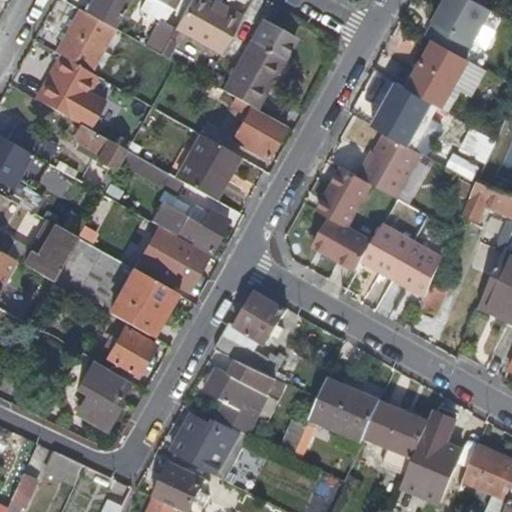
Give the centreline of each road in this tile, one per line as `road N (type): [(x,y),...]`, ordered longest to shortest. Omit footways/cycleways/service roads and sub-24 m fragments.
road 1 (residential): [(511,413),(243,259)]
road 2 (residential): [(371,34),(243,259)]
road 3 (residential): [(243,259),(127,464)]
